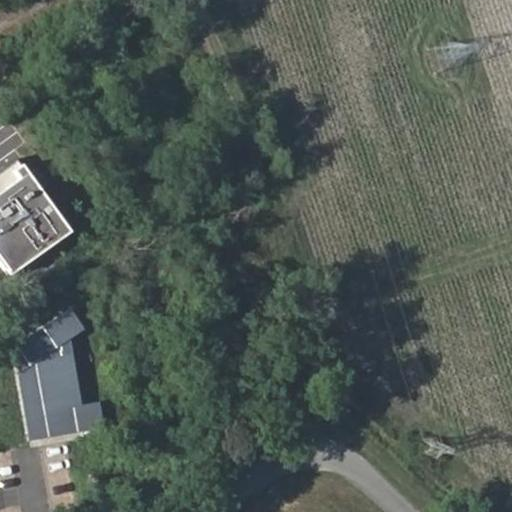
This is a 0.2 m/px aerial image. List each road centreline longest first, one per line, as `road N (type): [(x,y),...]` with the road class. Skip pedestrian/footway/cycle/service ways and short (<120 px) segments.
road 1 (unclassified): [(217,511),(280,467),(316,455),(349,463),(411,511)]
road 2 (track): [(511,248),(352,297)]
